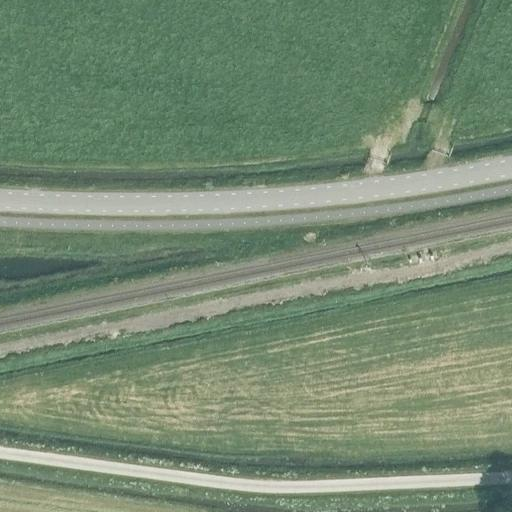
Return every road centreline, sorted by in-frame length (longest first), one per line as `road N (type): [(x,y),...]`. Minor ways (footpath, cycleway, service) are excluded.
road 1 (tertiary): [(0,199),(123,204),(317,196),(511,167)]
road 2 (unclassified): [(0,453),(254,487),(511,479)]
